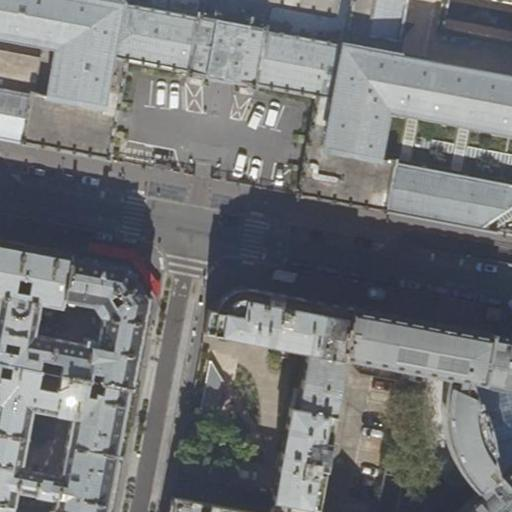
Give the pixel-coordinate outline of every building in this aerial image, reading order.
[(379,212),(379,213),(385,214),(385,213),(506,236),(511,231),(511,186),(395,163),(396,160),(390,158),(390,160),(378,158),(387,111),(511,134),(511,65),(400,44),(401,41),(398,41),(406,0),(0,0),(0,37),(56,48),(48,93),(46,93),(46,95),(37,93),(45,59),(0,50),(0,139),(20,144),(20,145),(25,146),(26,145),(39,147),(104,160),(103,160),(108,161),(108,160),(117,113),(118,112),(120,102),(119,101),(126,63),(187,74),(187,78),(209,82),(209,81),(220,82),(233,85),(233,87),(254,91),(255,87),(316,98),(296,196),(295,197),(301,198),(302,197),(344,205),(379,212)] [(0,362),(39,370),(47,372),(54,338),(34,334),(40,305),(60,308),(61,301),(70,255),(24,246),(0,241),(0,362)] [(133,259),(87,250),(86,258),(101,261),(126,265),(149,298),(150,298),(152,287),(133,259)] [(86,258),(70,255),(61,301),(91,306),(97,316),(101,316),(96,346),(94,339),(84,338),(82,344),(54,338),(47,372),(58,374),(58,375),(132,388),(142,336),(149,298),(126,265),(101,261),(86,258)] [(316,511),(344,359),(351,308),(283,295),(246,288),(245,292),(240,291),(236,292),(231,293),(226,296),(222,302),(220,306),(218,312),(208,309),(203,332),(306,352),(296,409),(288,408),(269,511),(316,511)] [(511,511),(511,338),(444,325),(351,308),(344,359),(447,378),(443,394),(440,409),(440,416),(441,431),(444,445),(449,459),(456,472),(464,484),(475,496),(457,511),(511,511)] [(506,311),(492,308),(490,320),(504,323),(506,311)] [(52,511),(54,511),(108,511),(112,490),(125,423),(132,388),(58,375),(56,390),(36,386),(39,370),(10,365),(8,377),(0,375),(0,501),(14,505),(17,491),(54,498),(52,511)] [(244,511),(172,498),(168,511),(244,511)] [(13,511),(14,505),(0,501),(0,511),(54,511),(52,511),(51,511),(13,511)]
